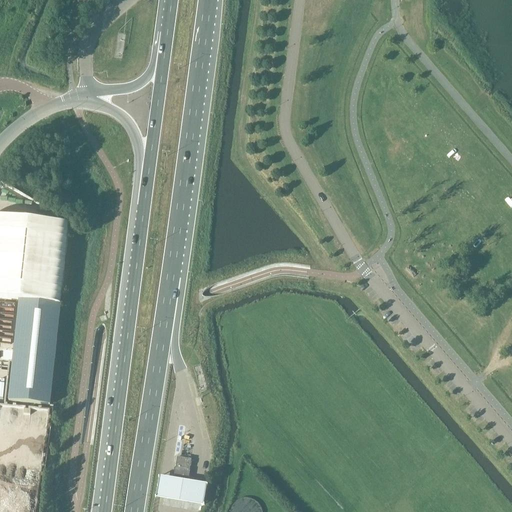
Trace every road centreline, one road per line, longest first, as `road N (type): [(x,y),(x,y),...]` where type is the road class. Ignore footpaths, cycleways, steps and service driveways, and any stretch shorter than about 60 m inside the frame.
road 1 (unclassified): [(511,444),(362,269),(292,150),(285,108),(300,0)]
road 2 (primary): [(149,162),(104,511)]
road 3 (primary): [(164,317),(210,0)]
road 4 (primary): [(135,511),(164,317)]
